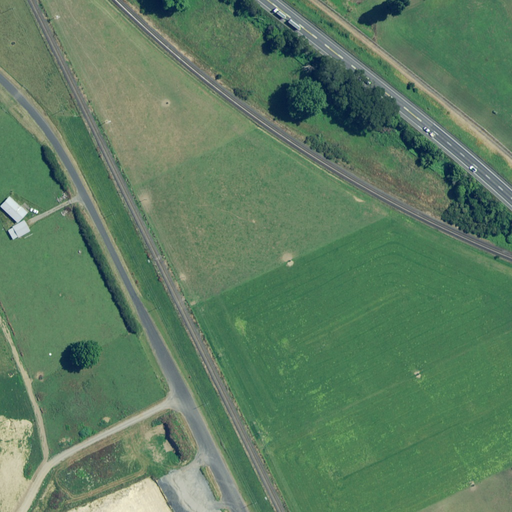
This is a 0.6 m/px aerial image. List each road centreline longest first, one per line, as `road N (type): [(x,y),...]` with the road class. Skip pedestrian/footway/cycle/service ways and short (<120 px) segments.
road 1 (unclassified): [(239,511),(77,183),(43,126),(0,79)]
road 2 (primary): [(268,0),(511,198)]
